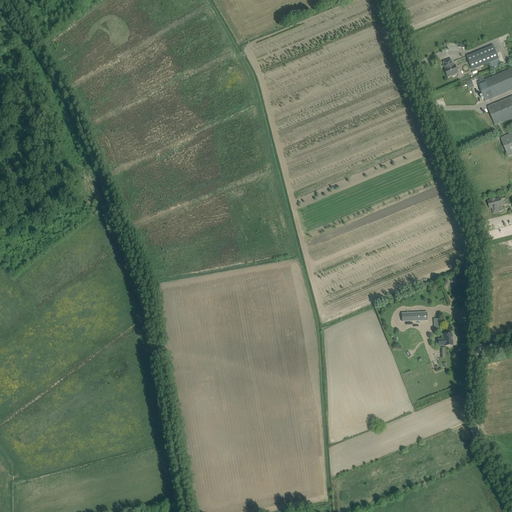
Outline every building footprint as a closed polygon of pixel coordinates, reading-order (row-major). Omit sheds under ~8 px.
[(499,59),(493,46),(467,57),(472,70),(499,59)] [(456,76),(455,75),(459,73),(455,65),(454,66),(451,59),(443,62),(447,71),(445,72),(448,78),(452,76),(453,77),(456,76)] [(511,68),(478,83),(485,101),(511,90),(511,68)] [(511,96),(492,105),(488,107),(495,125),(511,118),(511,96)] [(511,133),(500,138),(508,157),(511,154),(511,133)] [(502,204),(501,198),(496,199),(490,200),(490,201),(488,201),(489,207),(492,206),(494,214),(499,213),(498,207),(500,206),(500,204),(502,204)] [(427,313),(402,314),(402,322),(427,321),(427,313)] [(444,346),(453,346),(452,334),(444,334),(444,346)]
